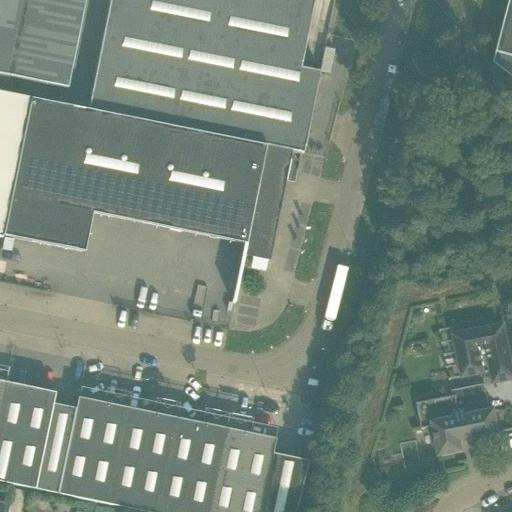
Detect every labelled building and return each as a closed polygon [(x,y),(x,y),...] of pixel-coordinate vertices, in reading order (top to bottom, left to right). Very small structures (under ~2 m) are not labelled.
[(0,0),(0,75),(67,89),(84,0),(0,0)] [(109,0),(87,111),(300,153),(303,154),(319,72),(300,69),(313,0),(109,0)] [(511,0),(498,54),(511,57),(511,0)] [(511,57),(498,54),(495,64),(511,76),(511,57)] [(0,93),(0,237),(2,238),(3,232),(30,99),(0,93)] [(238,268),(265,273),(268,261),(268,262),(287,168),(297,170),(300,153),(30,99),(3,232),(85,249),(92,214),(243,244),(238,268)] [(452,335),(457,359),(461,379),(483,374),(483,373),(491,372),(493,383),(492,383),(492,384),(511,380),(511,366),(510,359),(511,358),(511,357),(510,357),(504,325),(452,335)] [(55,393),(5,383),(0,405),(0,482),(57,495),(75,409),(52,404),(55,393)] [(484,385),(451,391),(452,397),(416,404),(421,429),(435,427),(437,435),(434,436),(435,440),(436,440),(439,453),(438,453),(439,457),(463,452),(461,440),(470,438),(470,440),(500,435),(495,410),(489,411),(484,385)] [(57,495),(107,505),(127,409),(77,398),(75,409),(57,495)] [(107,505),(139,511),(156,511),(176,419),(127,409),(107,505)] [(156,511),(207,511),(225,429),(176,419),(156,511)] [(511,428),(501,432),(505,451),(511,449),(511,428)] [(225,429),(207,511),(294,511),(308,462),(272,454),(275,440),(225,429)] [(19,511),(24,492),(12,489),(6,511),(19,511)]
